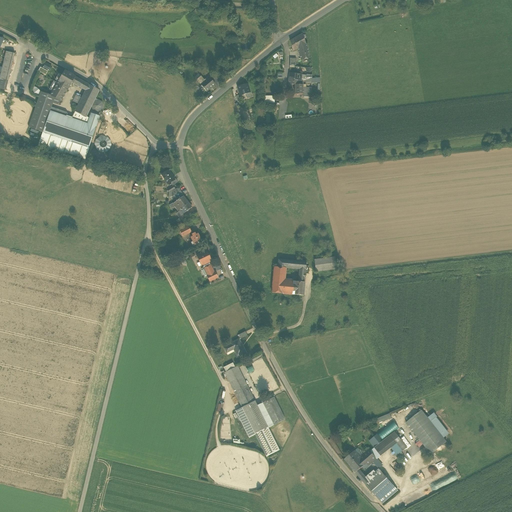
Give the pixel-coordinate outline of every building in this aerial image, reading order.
[(293,51),(297,49),(306,44),(302,34),(290,41),(293,51)] [(306,44),(297,49),(301,60),(309,59),(308,49),(306,44)] [(6,51),(0,76),(0,88),(6,90),(8,83),(15,54),(6,51)] [(64,71),(58,81),(69,87),(69,88),(72,83),(75,77),(64,71)] [(196,80),(206,92),(215,85),(209,78),(206,80),(205,80),(204,80),(201,76),(196,80)] [(72,83),(81,88),(85,82),(75,77),(72,83)] [(295,95),(303,94),(303,88),(303,85),(301,85),(301,82),(301,81),(288,79),(288,86),(291,86),(292,84),(295,85),(295,95)] [(49,89),(53,91),(57,83),(53,81),(49,89)] [(69,87),(58,81),(57,83),(53,91),(50,95),(50,96),(60,101),(61,102),(69,87)] [(86,118),(92,106),(94,102),(99,91),(88,84),(85,91),(75,111),(86,118)] [(240,95),(246,93),(250,92),(247,84),(237,87),(240,95)] [(40,92),(38,98),(52,103),(58,105),(60,101),(50,96),(50,95),(49,95),(40,92)] [(28,127),(43,132),(50,111),(51,108),(52,103),(38,98),(28,127)] [(97,100),(94,102),(92,106),(93,109),(93,110),(97,111),(101,110),(103,107),(103,106),(102,102),(101,102),(98,100),(97,100)] [(67,114),(51,108),(50,111),(66,117),(67,114)] [(66,117),(50,111),(43,132),(89,148),(100,116),(91,113),(89,119),(87,124),(71,118),(66,117)] [(75,111),(71,118),(87,124),(89,119),(86,118),(75,111)] [(89,148),(43,132),(38,147),(65,156),(66,153),(85,159),(89,148)] [(109,151),(109,136),(95,137),(95,152),(109,151)] [(162,174),(168,184),(171,182),(174,180),(170,174),(171,174),(168,170),(162,174)] [(177,199),(178,200),(183,196),(184,196),(179,188),(172,191),(174,195),(176,199),(177,199)] [(174,213),(177,211),(184,205),(185,206),(189,203),(183,196),(178,200),(177,201),(176,200),(176,201),(173,204),(174,207),(171,209),(174,213)] [(192,207),(189,203),(185,206),(184,205),(177,211),(178,212),(181,216),(182,214),(192,207)] [(179,218),(181,221),(185,218),(182,214),(181,216),(178,212),(176,214),(179,218)] [(179,230),(183,237),(191,232),(188,226),(179,230)] [(198,234),(195,235),(193,236),(190,238),(192,242),(191,243),(193,247),(202,242),(198,234)] [(196,256),(201,266),(209,262),(212,261),(207,251),(196,256)] [(314,260),(316,272),(335,269),(334,257),(314,260)] [(285,268),(299,269),(305,270),(306,262),(278,259),(277,267),(285,268)] [(208,275),(208,276),(214,272),(210,265),(204,268),(208,275)] [(272,293),(283,294),(284,281),(285,268),(277,267),(274,267),(272,293)] [(207,276),(209,281),(218,277),(215,272),(214,272),(208,276),(208,275),(207,276)] [(293,281),(284,281),(283,294),(292,295),(293,281)] [(303,296),(304,282),(298,282),(293,281),(292,295),(303,296)] [(233,348),(237,356),(245,352),(239,340),(231,344),(224,348),(226,352),(233,348)] [(224,367),(226,372),(235,368),(233,363),(224,367)] [(252,402),(255,401),(237,366),(235,368),(252,402)] [(224,373),(242,407),(252,402),(235,368),(226,372),(224,373)] [(274,397),(257,406),(268,428),(285,420),(274,397)] [(268,428),(257,406),(255,401),(252,402),(242,407),(255,434),(268,428)] [(249,438),(255,434),(242,407),(235,411),(249,438)] [(446,442),(443,438),(428,418),(422,410),(406,423),(431,454),(446,442)] [(378,419),(379,423),(381,423),(381,422),(392,418),(390,414),(378,419)] [(433,415),(428,418),(443,438),(448,434),(433,415)] [(279,450),(268,428),(255,434),(266,457),(279,450)] [(395,432),(391,435),(403,451),(407,447),(395,432)] [(373,446),(374,447),(381,441),(379,438),(376,435),(375,436),(369,441),(373,446)] [(397,455),(403,451),(391,435),(386,438),(392,446),(391,447),(397,455)] [(392,446),(386,438),(383,441),(381,441),(374,447),(374,448),(381,456),(391,447),(392,446)] [(381,456),(374,448),(370,451),(377,459),(381,456)] [(360,457),(357,454),(354,451),(344,459),(355,472),(359,470),(366,464),(368,466),(373,462),(377,459),(370,451),(369,449),(363,454),(360,457)] [(373,462),(378,468),(382,465),(377,459),(373,462)] [(361,480),(366,485),(377,475),(374,471),(366,478),(365,476),(361,480)] [(381,471),(377,475),(366,485),(377,498),(382,504),(398,490),(381,471)]
